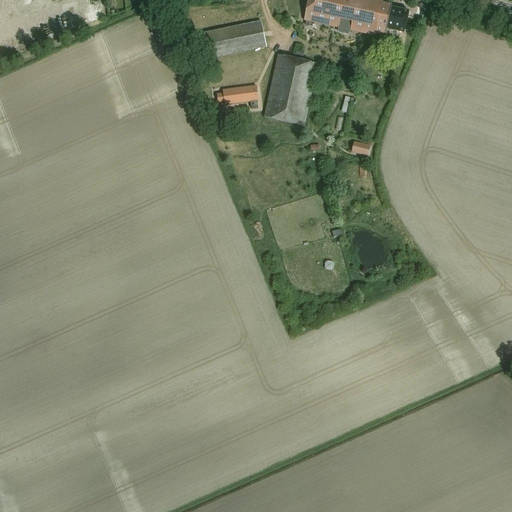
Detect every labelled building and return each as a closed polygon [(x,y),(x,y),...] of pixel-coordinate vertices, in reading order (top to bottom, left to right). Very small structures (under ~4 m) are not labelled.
[(37,10),(38,0),(30,0),(29,11),(37,10)] [(312,23),(338,29),(338,34),(349,36),(350,32),(375,37),(376,35),(384,36),(383,38),(395,41),(397,33),(404,35),(410,12),(391,8),(392,5),(382,3),(381,0),(308,0),(303,21),(306,22),(306,24),(311,25),(312,23)] [(89,15),(91,4),(81,2),(79,14),(89,15)] [(91,13),(92,21),(101,20),(100,11),(91,13)] [(47,29),(49,28),(48,20),(31,24),(36,45),(50,42),(47,29)] [(210,61),(266,49),(261,24),(204,35),(210,61)] [(8,61),(12,44),(5,42),(0,59),(8,61)] [(304,129),(318,66),(278,57),(264,120),(304,129)] [(226,108),(259,103),(257,87),(223,93),(226,108)] [(346,114),(350,99),(346,98),(341,113),(346,114)] [(368,158),(371,147),(354,143),(351,154),(368,158)]
